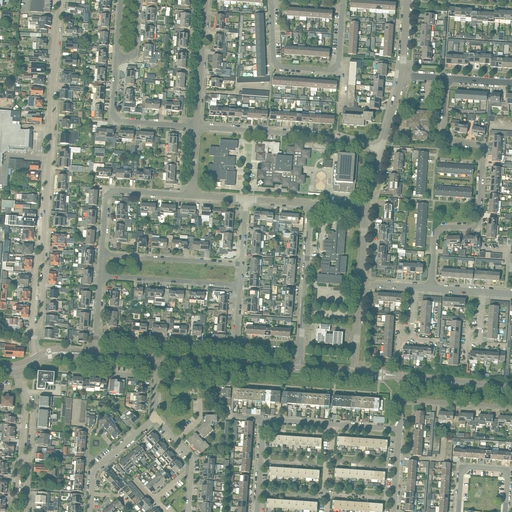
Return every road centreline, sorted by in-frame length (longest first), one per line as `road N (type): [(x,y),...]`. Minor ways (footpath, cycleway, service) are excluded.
road 1 (residential): [(431,288),(435,233),(478,219),(483,152),(442,132),(445,78)]
road 2 (unclassified): [(381,150),(329,136),(196,126)]
road 3 (residential): [(300,352),(311,203)]
road 4 (residential): [(196,126),(119,121),(112,113),(116,57)]
road 5 (residential): [(102,254),(112,190),(191,195)]
road 6 (residential): [(235,347),(96,337)]
road 7 (residential): [(241,264),(102,254)]
road 8 (residential): [(239,285),(100,275)]
road 9 (tertiary): [(41,259),(50,128)]
road 10 (residential): [(458,511),(461,472),(469,466),(506,471),(505,511)]
road 11 (residential): [(196,126),(204,0)]
road 12 (residential): [(333,67),(280,66),(273,59),(271,2)]
